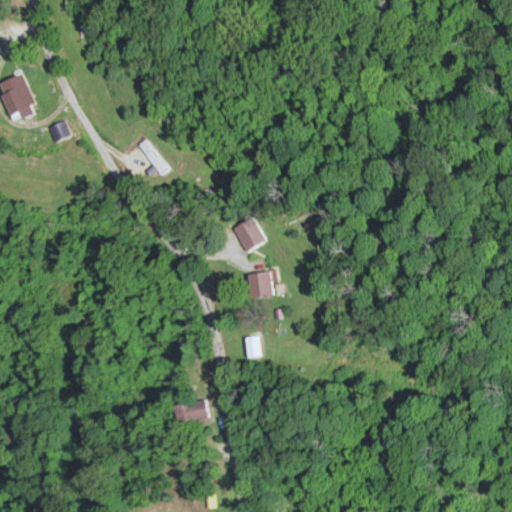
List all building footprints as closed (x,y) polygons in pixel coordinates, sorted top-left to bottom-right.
[(1,83),(16,121),(40,112),(24,73),(1,83)] [(59,142),(73,134),(66,121),(51,128),(59,142)] [(165,173),(172,168),(149,140),(143,145),(165,173)] [(269,241),(256,217),(236,228),(249,252),(269,241)] [(278,295),(273,270),(251,274),(255,299),(278,295)] [(250,337),(253,357),(267,355),(264,335),(250,337)] [(213,416),(210,398),(180,404),(184,422),(213,416)]
